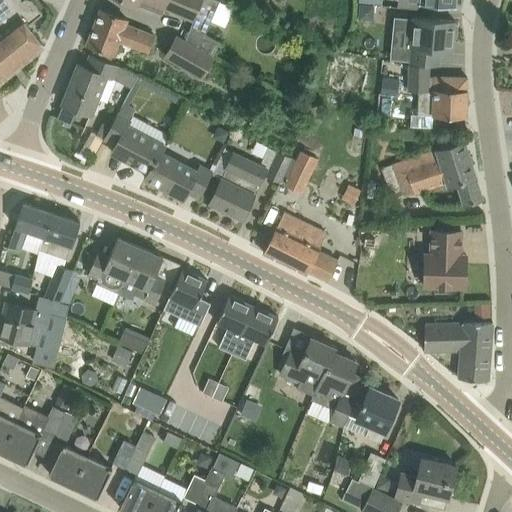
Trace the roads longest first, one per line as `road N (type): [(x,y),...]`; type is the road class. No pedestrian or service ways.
road 1 (tertiary): [(495,442),(414,363),(331,306),(108,198),(12,165)]
road 2 (unclassified): [(495,442),(505,380),(505,262),(482,87),(488,0)]
road 3 (unclassified): [(12,165),(77,0)]
